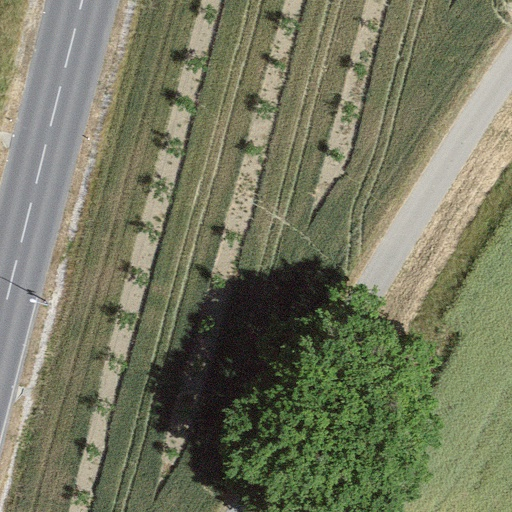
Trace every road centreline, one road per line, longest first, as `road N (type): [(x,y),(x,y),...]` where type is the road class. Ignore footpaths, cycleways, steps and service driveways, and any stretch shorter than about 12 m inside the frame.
road 1 (unclassified): [(511,72),(393,241),(244,511)]
road 2 (secondary): [(0,336),(88,0)]
